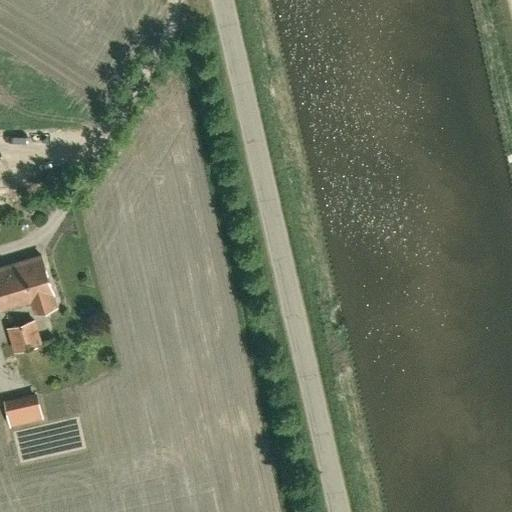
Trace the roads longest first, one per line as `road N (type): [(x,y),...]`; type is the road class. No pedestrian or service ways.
road 1 (unclassified): [(339,511),(221,0)]
road 2 (track): [(72,199),(171,40),(178,0)]
